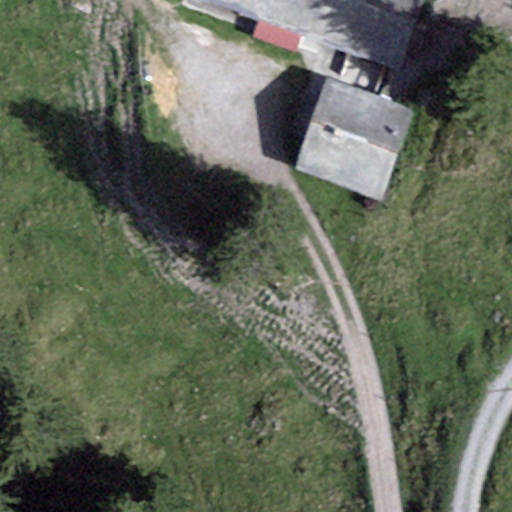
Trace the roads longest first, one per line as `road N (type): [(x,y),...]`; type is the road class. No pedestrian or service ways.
road 1 (track): [(407,511),(393,390),(217,62)]
road 2 (track): [(511,395),(470,511)]
